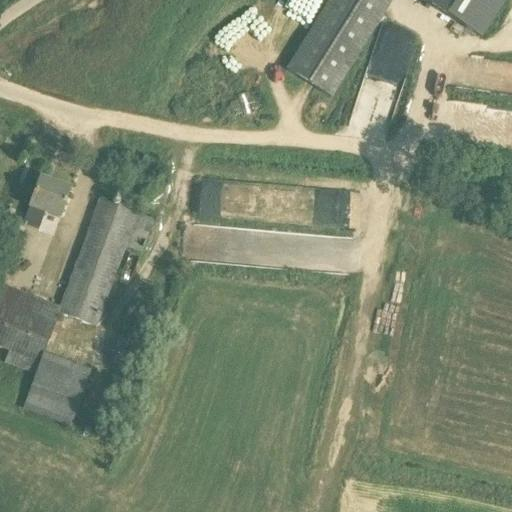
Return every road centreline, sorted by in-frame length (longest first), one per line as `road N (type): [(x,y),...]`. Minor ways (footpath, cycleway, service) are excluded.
road 1 (track): [(0,86),(137,125),(388,151)]
road 2 (track): [(388,151),(320,511)]
road 3 (track): [(388,151),(511,165)]
